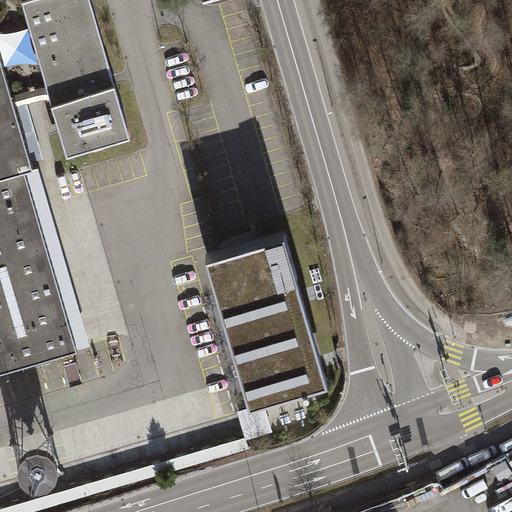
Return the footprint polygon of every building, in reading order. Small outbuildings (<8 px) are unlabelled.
[(0,51),(0,371),(79,349),(26,168),(34,166),(16,106),(50,97),(67,155),(130,136),(90,0),(28,0),(22,2),(47,86),(13,96),(0,51)] [(248,10),(221,18),(227,37),(253,29),(248,10)] [(328,377),(284,229),(206,251),(249,400),(328,377)] [(268,402),(243,407),(248,434),(273,429),(268,402)] [(46,430),(38,429),(29,430),(21,433),(15,439),(10,446),(7,454),(7,463),(9,471),(13,478),(20,484),(28,488),(36,489),(45,489),(53,485),(59,480),(64,473),(67,464),(67,456),(65,447),(60,440),(54,434),(46,430)] [(0,507),(0,511),(20,511),(249,446),(245,435),(0,507)]
